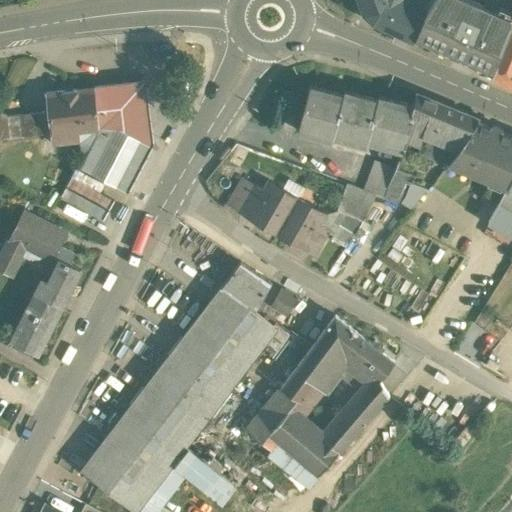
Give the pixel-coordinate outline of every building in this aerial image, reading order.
[(358,0),(364,14),(372,23),(383,0),(358,0)] [(424,15),(398,1),(398,0),(383,0),(372,23),(413,42),(415,37),(424,15)] [(511,20),(468,0),(432,0),(424,15),(415,37),(479,65),(492,70),(511,23),(511,20)] [(511,34),(509,33),(490,76),(510,85),(511,79),(511,34)] [(143,81),(94,87),(97,127),(98,135),(81,168),(126,191),(151,143),(143,81)] [(411,105),(378,96),(376,100),(343,90),(341,94),(309,85),(296,130),(331,140),(332,135),(365,145),(367,140),(401,150),(405,137),(414,106),(411,105)] [(94,87),(45,93),(50,133),(51,133),(52,143),(80,140),(78,130),(97,127),(94,87)] [(478,118),(415,92),(411,105),(414,106),(405,137),(420,143),(420,142),(424,130),(443,136),(449,134),(450,130),(465,137),(477,122),(478,119),(478,118)] [(43,112),(18,115),(20,137),(46,134),(43,112)] [(491,127),(477,122),(465,137),(451,156),(448,161),(507,186),(507,185),(511,176),(511,135),(501,131),(502,129),(492,125),(491,127)] [(420,143),(405,137),(401,150),(401,151),(415,157),(418,158),(423,144),(420,142),(420,143)] [(437,147),(427,161),(418,158),(415,157),(412,167),(417,169),(422,172),(436,177),(448,161),(451,156),(437,147)] [(415,157),(401,151),(398,161),(399,162),(412,167),(415,157)] [(397,167),(374,159),(364,189),(376,193),(384,196),(388,187),(397,167)] [(412,167),(399,162),(397,167),(388,187),(405,195),(417,170),(417,169),(412,167)] [(417,170),(405,195),(388,187),(384,196),(412,209),(436,177),(422,172),(417,169),(417,170)] [(242,179),(227,204),(239,211),(254,185),(242,179)] [(296,198),(270,183),(265,192),(251,218),(277,232),(296,198)] [(364,189),(347,183),(337,210),(362,220),(376,193),(364,189)] [(265,192),(254,185),(239,211),(251,218),(265,192)] [(511,187),(507,185),(507,186),(498,205),(511,213),(511,187)] [(296,198),(277,232),(304,248),(319,222),(323,213),(296,198)] [(511,213),(498,205),(489,222),(511,235),(511,213)] [(57,265),(48,282),(42,279),(35,292),(61,306),(80,269),(69,263),(73,255),(59,247),(66,233),(24,211),(0,256),(0,269),(11,275),(22,253),(28,255),(34,256),(40,256),(57,265)] [(319,222),(304,248),(315,254),(330,228),(319,222)] [(364,231),(357,227),(352,235),(359,239),(364,231)] [(240,261),(221,286),(255,310),(271,281),(240,261)] [(263,317),(254,310),(255,310),(221,286),(80,470),(134,511),(135,511),(173,464),(187,446),(280,324),(265,315),(263,317)] [(280,288),(271,305),(287,314),(297,297),(280,288)] [(35,292),(18,325),(17,325),(9,339),(37,354),(61,306),(35,292)] [(372,343),(335,315),(281,385),(298,400),(300,397),(309,404),(310,403),(322,390),(323,391),(343,365),(368,383),(369,384),(375,377),(379,380),(380,379),(394,361),(381,350),(383,347),(374,340),(372,343)] [(379,380),(375,377),(369,384),(368,383),(322,436),(339,450),(389,394),(380,379),(379,380)] [(298,400),(281,385),(223,456),(248,475),(266,455),(266,454),(278,440),(319,474),(339,450),(322,436),(299,416),(309,404),(300,397),(298,400)] [(235,486),(187,448),(187,446),(173,464),(222,502),(235,486)] [(263,511),(292,475),(266,455),(248,475),(249,476),(229,500),(244,511),(263,511)]
